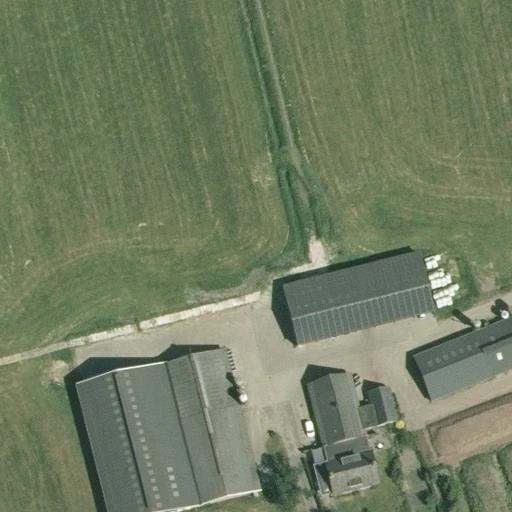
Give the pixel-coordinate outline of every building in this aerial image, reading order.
[(269,376),(413,342),(406,313),(262,346),(269,376)] [(469,336),(413,359),(430,400),(489,376),(489,377),(511,367),(511,318),(469,336)] [(157,368),(192,508),(259,491),(224,351),(157,368)] [(157,368),(75,389),(106,511),(175,511),(192,508),(157,368)] [(365,437),(363,430),(396,421),(388,388),(366,394),(369,406),(358,409),(350,376),(307,386),(322,448),(339,445),(343,460),(324,465),(332,497),(378,486),(369,451),(365,452),(362,438),(365,437)]
